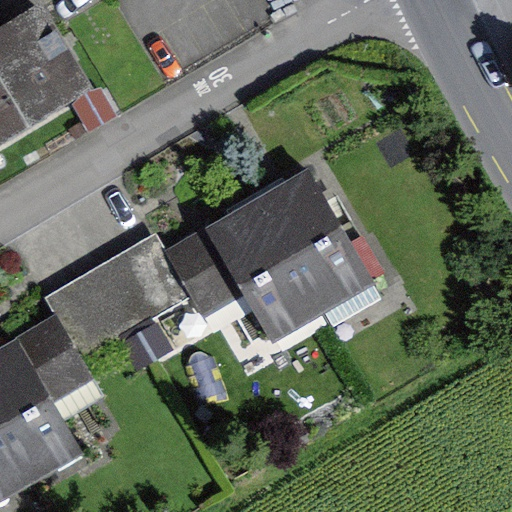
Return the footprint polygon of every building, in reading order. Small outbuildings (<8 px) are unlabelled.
[(0,136),(79,89),(58,54),(63,51),(38,8),(1,30),(0,28),(0,136)] [(289,190),(261,206),(315,298),(331,325),(379,297),(369,280),(371,279),(309,172),(286,185),(289,190)] [(230,217),(176,248),(210,305),(240,288),(264,327),(315,298),(261,206),(233,223),(230,217)] [(159,241),(132,256),(163,308),(190,293),(159,241)] [(132,256),(104,272),(135,325),(163,308),(132,256)] [(135,325),(104,272),(76,289),(107,341),(135,325)] [(107,341),(76,289),(50,304),(80,356),(107,341)] [(0,428),(23,468),(74,438),(50,398),(81,380),(48,323),(0,351),(0,428)] [(0,480),(23,468),(0,428),(0,480)]
